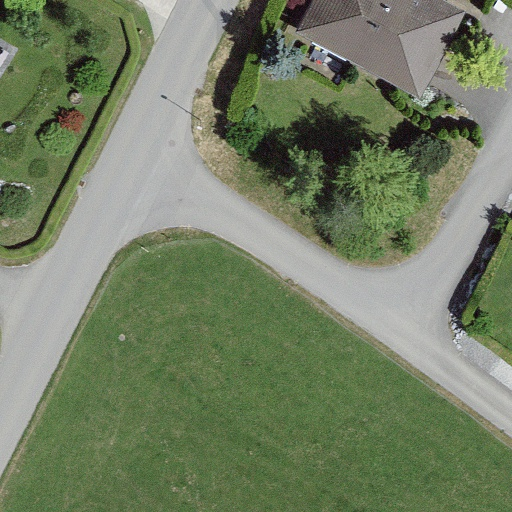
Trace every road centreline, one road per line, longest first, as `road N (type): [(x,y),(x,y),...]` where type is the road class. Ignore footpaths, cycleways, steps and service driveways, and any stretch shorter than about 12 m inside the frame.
road 1 (residential): [(140,157),(403,329),(511,140)]
road 2 (tertiary): [(0,430),(140,157)]
road 3 (tertiary): [(140,157),(210,0)]
